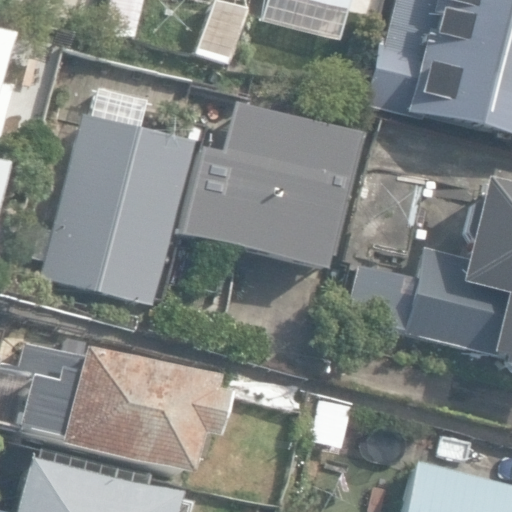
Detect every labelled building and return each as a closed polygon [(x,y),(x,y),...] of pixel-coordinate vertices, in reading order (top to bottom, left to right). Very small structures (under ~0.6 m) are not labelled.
[(132,41),(141,0),(102,0),(95,32),(132,41)] [(288,0),(339,14),(342,0),(288,0)] [(511,0),(387,0),(379,42),(369,40),(355,107),(400,116),(398,122),(511,146),(511,0)] [(188,59),(217,69),(235,18),(206,8),(188,59)] [(277,122),(226,108),(213,157),(195,153),(173,240),(317,276),(322,257),(331,259),(362,136),(279,115),(277,122)] [(34,281),(144,310),(187,146),(76,118),(75,120),(34,281)] [(394,337),(511,367),(511,191),(478,183),(457,261),(415,250),(406,282),(352,268),(338,320),(395,334),(394,337)] [(52,451),(175,483),(186,444),(202,449),(213,406),(197,402),(201,388),(75,355),(73,359),(21,345),(14,371),(0,367),(0,432),(53,446),(52,451)] [(336,452),(346,409),(314,401),(303,444),(336,452)] [(511,511),(511,490),(411,464),(398,511),(511,511)] [(15,511),(177,511),(26,472),(15,511)]
